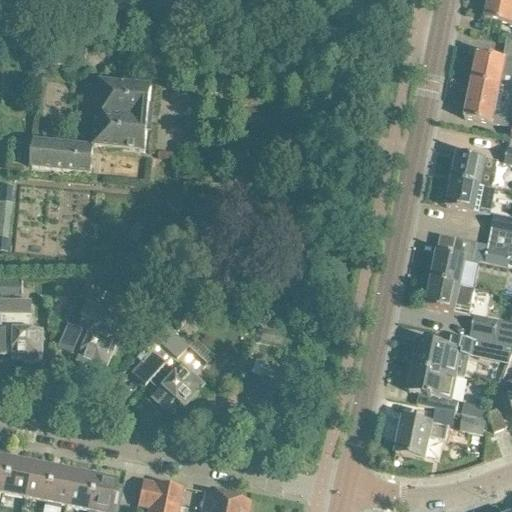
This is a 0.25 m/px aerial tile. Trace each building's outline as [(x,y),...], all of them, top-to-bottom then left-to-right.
[(511,0),(489,0),(485,20),(511,25),(511,0)] [(478,55),(472,82),(511,90),(511,40),(507,39),(503,60),(498,59),(478,55)] [(54,46),(52,63),(85,66),(87,49),(54,46)] [(93,149),(144,154),(151,87),(99,82),(93,148),(93,149)] [(507,129),(511,105),(511,90),(472,82),(464,121),(507,129)] [(93,148),(33,142),(30,170),(90,176),(93,149),(93,148)] [(457,155),(452,182),(480,188),(480,187),(492,190),(498,163),(457,155)] [(446,209),(474,215),(489,218),(495,191),(492,190),(480,187),(480,188),(452,182),(451,184),(449,183),(447,185),(445,194),(443,195),(441,204),(442,206),(447,207),(446,209)] [(491,233),(493,233),(511,237),(511,221),(494,218),(491,233)] [(485,264),(505,269),(511,270),(511,237),(493,233),(490,251),(488,251),(485,264)] [(440,238),(431,282),(460,288),(466,260),(473,261),(477,245),(440,238)] [(0,282),(0,295),(19,295),(19,283),(0,282)] [(431,282),(426,309),(469,318),(475,291),(460,288),(431,282)] [(0,356),(4,357),(4,353),(10,353),(10,362),(20,362),(24,366),(30,366),(34,362),(41,362),(42,331),(30,331),(30,302),(0,301),(0,356)] [(75,363),(84,367),(86,372),(92,375),(97,373),(103,375),(116,347),(105,342),(116,315),(85,302),(79,316),(82,317),(76,330),(67,325),(57,350),(71,356),(73,352),(78,355),(75,363)] [(511,326),(474,318),(469,341),(468,341),(511,350),(511,326)] [(146,358),(131,375),(144,387),(151,380),(160,388),(150,399),(164,412),(174,401),(183,410),(204,387),(196,379),(200,375),(207,367),(188,349),(164,327),(152,340),(152,341),(141,353),(146,358)] [(451,338),(449,349),(462,352),(465,353),(470,354),(510,362),(511,356),(511,350),(468,341),(451,338)] [(412,345),(408,363),(414,365),(414,369),(410,368),(409,369),(457,379),(464,380),(470,354),(465,353),(462,352),(449,349),(438,347),(419,343),(418,346),(412,345)] [(429,409),(456,415),(459,403),(452,402),(454,391),(457,379),(409,369),(408,378),(405,379),(403,388),(405,391),(409,392),(408,394),(431,398),(429,409)] [(248,404),(244,413),(265,422),(269,413),(281,387),(259,378),(248,404)] [(489,414),(488,418),(494,435),(506,430),(498,410),(489,414)] [(485,422),(463,418),(460,433),(482,438),(485,422)] [(429,440),(446,443),(448,429),(403,420),(396,455),(425,461),(429,440)] [(0,458),(0,495),(1,496),(8,461),(0,458)] [(1,496),(23,500),(30,465),(8,461),(1,496)] [(23,500),(44,505),(51,469),(30,465),(23,500)] [(73,474),(51,469),(44,505),(66,509),(73,474)] [(87,511),(94,478),(73,474),(66,509),(80,511),(87,511)] [(94,478),(87,511),(118,511),(123,488),(115,486),(116,482),(94,478)] [(177,511),(178,509),(182,490),(155,484),(154,486),(142,484),(138,507),(150,510),(149,511),(177,511)] [(248,511),(250,503),(210,495),(206,494),(201,511),(248,511)]
